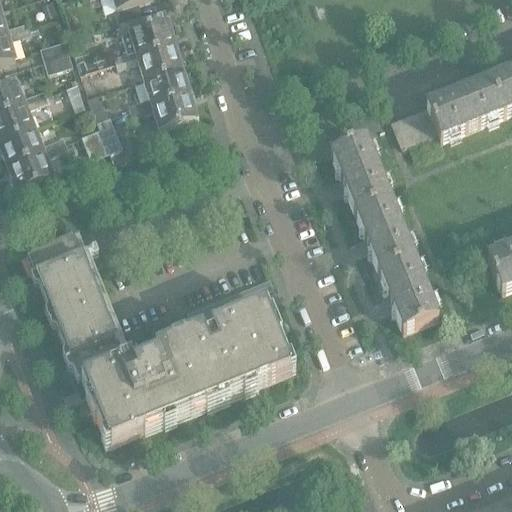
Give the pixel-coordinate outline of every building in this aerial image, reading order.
[(117,30),(142,22),(139,10),(155,5),(153,0),(87,0),(89,5),(103,0),(110,0),(116,17),(113,18),(117,30)] [(53,6),(51,7),(41,9),(45,22),(56,19),(53,6)] [(8,15),(0,17),(0,43),(29,35),(28,30),(6,37),(0,18),(8,16),(8,15)] [(115,70),(175,51),(167,26),(146,33),(142,22),(117,30),(121,43),(129,40),(134,57),(113,63),(115,70)] [(81,40),(77,27),(65,31),(69,44),(81,40)] [(29,35),(0,43),(0,70),(15,66),(9,48),(31,41),(29,35)] [(67,61),(63,48),(39,56),(43,68),(67,61)] [(175,51),(115,70),(117,76),(138,70),(143,88),(182,75),(175,51)] [(71,73),(67,61),(43,68),(47,81),(71,73)] [(114,70),(112,64),(104,66),(106,72),(114,70)] [(116,76),(114,70),(106,72),(107,78),(116,76)] [(129,119),(189,100),(182,75),(143,88),(149,106),(127,113),(129,119)] [(511,119),(511,78),(489,87),(504,122),(511,119)] [(0,120),(45,103),(42,97),(22,105),(14,87),(7,90),(0,93),(0,120)] [(504,122),(489,87),(425,113),(427,117),(437,142),(440,148),(504,122)] [(189,100),(129,119),(131,125),(153,118),(158,136),(197,125),(189,100)] [(45,103),(0,120),(0,148),(41,132),(41,131),(33,134),(26,117),(47,108),(45,103)] [(109,125),(104,112),(102,113),(92,117),(97,130),(108,125),(109,125)] [(437,142),(427,117),(415,121),(425,146),(437,142)] [(404,126),(413,151),(425,146),(415,121),(404,126)] [(97,130),(109,159),(120,154),(108,125),(97,130)] [(392,131),(392,132),(402,156),(413,151),(404,126),(392,131)] [(0,156),(7,173),(64,150),(62,145),(41,154),(34,135),(42,132),(41,132),(0,148),(0,156)] [(103,162),(93,139),(81,144),(90,167),(103,162)] [(390,207),(366,146),(330,161),(355,221),(390,207)] [(64,150),(7,173),(16,197),(53,183),(45,164),(66,155),(64,150)] [(179,161),(169,165),(173,174),(182,170),(179,161)] [(413,266),(390,207),(355,221),(378,280),(413,266)] [(28,259),(75,378),(80,388),(83,387),(109,453),(146,439),(146,438),(165,430),(164,429),(173,426),(174,427),(207,413),(206,412),(215,409),(216,411),(218,409),(218,408),(227,404),(227,405),(255,394),(255,395),(292,380),(291,378),(289,378),(286,370),(287,369),(276,344),(275,344),(272,335),(273,335),(273,332),(271,333),(264,316),(266,316),(265,313),(228,328),(229,329),(211,336),(213,342),(205,345),(203,339),(185,346),(186,347),(174,352),(174,351),(135,366),(134,366),(125,370),(118,353),(116,354),(112,344),(114,343),(101,310),(99,311),(95,301),(97,300),(84,268),(82,269),(78,259),(80,258),(73,240),(31,257),(31,258),(28,259)] [(511,295),(511,254),(486,265),(501,300),(511,295)] [(413,266),(378,280),(402,340),(437,326),(413,266)] [(269,286),(186,320),(190,329),(273,295),(269,286)]
